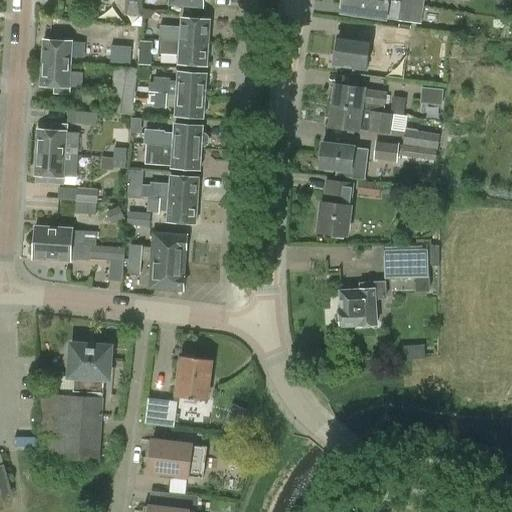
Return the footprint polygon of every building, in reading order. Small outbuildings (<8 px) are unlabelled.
[(412,5),(388,2),(377,0),(343,0),(341,13),(398,21),(398,16),(410,18),(412,5)] [(159,40),(208,43),(210,20),(182,18),(181,29),(172,28),(173,26),(169,26),(169,28),(160,27),(159,40)] [(368,48),(369,41),(337,37),(333,65),(365,69),(366,65),(380,67),(382,50),(368,48)] [(72,42),(43,40),(42,63),(71,65),(71,57),(84,58),(85,43),(72,42)] [(207,67),(208,43),(159,40),(158,55),(170,56),(171,52),(179,54),(179,64),(207,67)] [(143,62),(154,62),(154,41),(143,41),(143,62)] [(131,47),(111,46),(110,64),(130,65),(131,47)] [(70,72),(71,65),(42,63),(40,87),(55,87),(55,93),(69,94),(69,87),(81,88),(82,73),(70,72)] [(132,116),(137,70),(114,66),(109,113),(132,116)] [(155,93),(205,96),(206,74),(178,72),(178,82),(168,81),(168,79),(156,79),(155,93)] [(332,106),(362,110),(363,104),(372,105),(372,106),(384,107),(387,92),(365,90),(365,89),(335,84),(334,89),(331,88),(329,101),(332,102),(332,106)] [(442,106),(443,90),(422,88),(420,104),(442,106)] [(135,104),(148,105),(148,93),(135,92),(135,104)] [(203,119),(205,96),(155,93),(154,108),(166,109),(166,107),(176,107),(175,117),(203,119)] [(406,111),(406,95),(395,95),(395,111),(406,111)] [(362,110),(332,106),(328,127),(359,132),(359,130),(368,131),(367,131),(390,135),(394,115),(371,111),(362,110)] [(101,121),(101,110),(72,110),(72,121),(101,121)] [(202,134),(203,127),(175,124),(174,135),(164,134),(165,131),(153,131),(152,145),(147,144),(147,145),(201,148),(201,147),(205,147),(208,144),(209,137),(206,134),(202,134)] [(38,129),(36,153),(77,156),(79,133),(67,132),(67,131),(66,131),(67,126),(53,125),(52,130),(38,129)] [(440,135),(432,135),(432,134),(406,130),(403,145),(429,148),(438,150),(440,135)] [(399,146),(375,143),(373,160),(397,163),(399,146)] [(363,178),(367,154),(353,152),(353,148),(322,144),(319,168),(336,170),(336,174),(363,178)] [(200,170),(201,148),(147,145),(146,164),(172,166),(172,168),(200,170)] [(437,151),(401,146),(400,157),(436,162),(437,151)] [(115,150),(114,159),(125,160),(126,151),(115,150)] [(63,184),(64,177),(76,178),(77,156),(36,153),(34,176),(36,176),(36,182),(63,184)] [(125,169),(125,160),(114,159),(113,168),(125,169)] [(141,197),(148,197),(149,185),(142,185),(143,170),(128,170),(127,197),(141,198),(141,197)] [(171,176),(169,199),(197,201),(199,178),(171,176)] [(346,236),(350,206),(353,183),(326,179),(323,203),(322,203),(318,232),(346,236)] [(358,195),(379,198),(380,184),(359,182),(358,195)] [(76,202),(96,203),(97,189),(77,189),(76,202)] [(160,210),(161,198),(148,197),(147,212),(160,213),(160,210)] [(169,199),(161,198),(160,210),(168,211),(169,199)] [(197,201),(169,199),(168,211),(168,222),(196,224),(197,201)] [(72,228),(35,226),(34,243),(96,247),(97,232),(72,230),(72,228)] [(129,259),(141,260),(152,261),(185,263),(187,236),(154,233),(153,249),(142,248),(142,245),(130,245),(129,259)] [(96,248),(96,247),(34,243),(34,245),(32,245),(29,248),(28,253),(31,257),(33,257),(33,260),(70,262),(70,260),(90,261),(91,247),(96,248)] [(110,260),(124,260),(124,249),(110,248),(110,260)] [(428,277),(427,249),(384,251),(385,279),(428,277)] [(141,260),(129,259),(128,274),(140,275),(141,260)] [(185,263),(152,261),(150,288),(183,291),(185,263)] [(385,282),(359,283),(359,290),(339,291),(340,309),(339,309),(339,310),(336,314),(336,321),(340,325),(340,327),(377,325),(375,299),(385,298),(385,282)] [(71,344),(69,376),(63,376),(62,395),(103,398),(104,380),(109,380),(111,346),(87,345),(84,341),(77,340),(73,344),(71,344)] [(206,401),(211,360),(181,356),(176,397),(206,401)] [(103,398),(62,395),(41,394),(44,458),(99,462),(103,398)] [(149,417),(180,420),(181,399),(151,396),(149,417)] [(177,441),(152,438),(148,472),(161,473),(160,477),(174,479),(174,475),(203,479),(207,447),(203,447),(205,433),(178,430),(177,441)] [(0,496),(11,493),(3,467),(0,467),(0,496)] [(196,511),(199,497),(171,494),(169,509),(144,506),(143,511),(196,511)]
